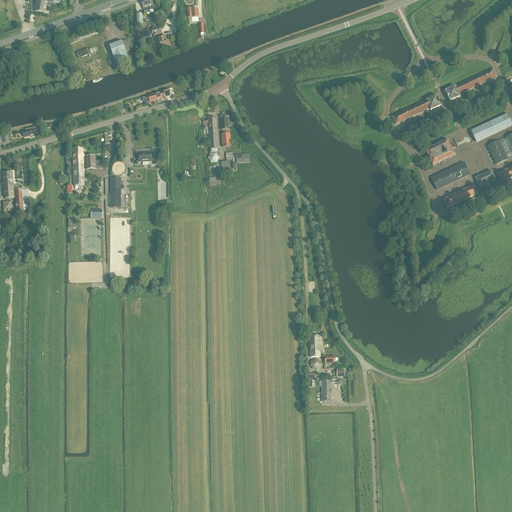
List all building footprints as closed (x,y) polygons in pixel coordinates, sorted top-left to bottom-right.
[(36,0),(35,12),(46,13),(47,6),(52,7),(53,3),(60,4),(60,0),(36,0)] [(144,12),(154,9),(151,0),(146,0),(141,2),(144,12)] [(192,10),(192,9),(187,9),(188,19),(189,19),(189,22),(192,21),(191,18),(198,18),(198,9),(192,10)] [(160,28),(150,30),(151,34),(153,34),(154,37),(158,36),(158,37),(156,38),(159,47),(160,46),(161,48),(164,47),(164,46),(169,45),(168,40),(166,41),(165,36),(161,37),(160,35),(162,35),(160,28)] [(509,35),(509,34),(507,33),(506,34),(504,33),(500,45),(497,55),(504,57),(511,36),(509,35)] [(130,51),(126,40),(122,42),(122,41),(110,46),(117,65),(129,61),(126,52),(130,51)] [(459,95),(497,77),(493,69),(455,87),(455,86),(445,91),(450,101),(460,96),(459,95)] [(161,93),(155,95),(156,100),(163,98),(165,98),(171,96),(169,90),(163,92),(163,93),(161,93)] [(147,97),(142,98),(143,102),(145,101),(145,104),(150,102),(156,100),(155,95),(147,97)] [(431,110),(440,105),(436,96),(392,117),(396,125),(430,108),(431,110)] [(476,142),(511,125),(511,124),(510,120),(508,114),(471,131),(476,142)] [(221,130),(223,130),(230,130),(229,117),(220,117),(221,130)] [(218,134),(216,118),(207,118),(207,121),(203,121),(203,126),(207,126),(207,127),(204,127),(204,128),(204,130),(204,131),(207,130),(209,150),(220,149),(218,133),(218,134)] [(30,136),(29,135),(39,133),(37,127),(24,131),(22,131),(24,138),(30,136)] [(3,143),(9,141),(7,134),(1,136),(3,143)] [(223,148),(226,147),(231,147),(230,134),(223,134),(221,134),(222,148),(223,148)] [(425,150),(428,156),(425,158),(427,162),(430,160),(433,165),(455,155),(452,149),(455,148),(454,144),(450,146),(447,140),(425,150)] [(511,151),(507,140),(501,143),(508,159),(511,157),(511,151)] [(496,165),(508,159),(501,143),(500,141),(488,146),(496,165)] [(73,149),(74,186),(85,186),(84,163),(86,163),(86,158),(83,158),(83,149),(73,149)] [(151,158),(151,153),(138,153),(139,162),(154,161),(154,165),(157,164),(157,158),(151,158)] [(211,163),(217,163),(220,158),(216,153),(210,153),(208,158),(211,163)] [(237,164),(250,163),(249,154),(236,155),(237,159),(237,164)] [(86,163),(86,170),(96,169),(95,164),(103,164),(103,160),(95,160),(95,156),(86,156),(86,158),(86,163)] [(227,161),(221,162),(222,174),(223,174),(223,178),(228,177),(227,170),(230,170),(229,161),(227,161)] [(412,171),(411,169),(415,168),(414,167),(412,168),(411,167),(410,165),(413,163),(412,163),(409,164),(409,165),(406,167),(404,168),(399,170),(398,169),(395,171),(395,172),(398,170),(399,172),(400,174),(397,175),(398,176),(401,174),(401,173),(406,171),(407,173),(412,171)] [(437,190),(470,175),(464,163),(431,178),(437,190)] [(502,182),(511,177),(511,167),(498,175),(502,182)] [(480,187),(496,180),(491,171),(476,178),(480,187)] [(4,198),(14,198),(13,172),(3,173),(4,198)] [(111,178),(110,208),(121,208),(121,178),(111,178)] [(447,208),(478,193),(474,186),(444,200),(447,208)] [(27,190),(16,191),(17,212),(29,211),(27,190)] [(497,193),(496,194),(496,193),(495,191),(494,190),(494,191),(495,193),(493,194),(491,195),(490,192),(489,193),(491,195),(491,196),(492,196),(497,206),(496,206),(496,207),(497,210),(498,209),(497,207),(499,206),(501,205),(502,208),(503,207),(501,205),(501,204),(500,204),(497,198),(500,197),(497,193)] [(4,212),(12,211),(12,204),(11,202),(3,202),(4,212)] [(433,240),(440,222),(436,221),(433,219),(432,222),(426,237),(428,238),(427,239),(431,240),(431,239),(433,240)] [(4,231),(11,231),(11,226),(12,226),(12,220),(4,221),(4,231)] [(311,357),(320,357),(319,336),(310,337),(311,357)] [(313,370),(319,369),(321,365),(318,360),(312,361),(310,365),(313,370)] [(322,381),(322,387),(322,402),(332,402),(332,381),(322,381)]
